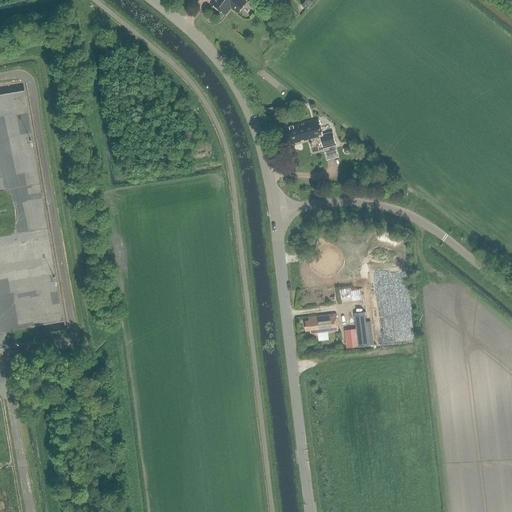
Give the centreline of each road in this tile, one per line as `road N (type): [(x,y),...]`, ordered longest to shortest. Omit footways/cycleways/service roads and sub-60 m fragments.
road 1 (tertiary): [(309,511),(273,209)]
road 2 (unclassified): [(273,209),(385,207),(431,229),(511,293)]
road 3 (tertiary): [(273,209),(255,126),(235,86),(149,0)]
